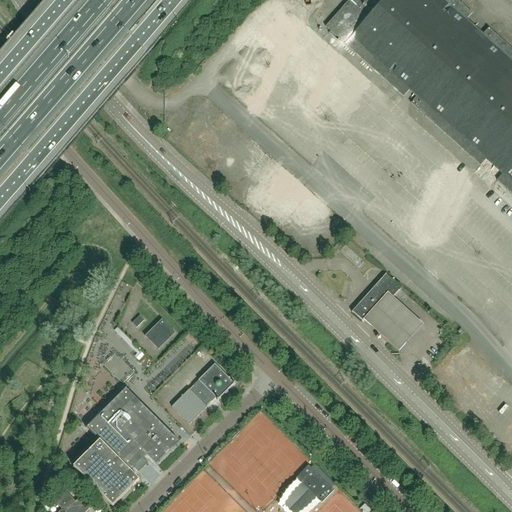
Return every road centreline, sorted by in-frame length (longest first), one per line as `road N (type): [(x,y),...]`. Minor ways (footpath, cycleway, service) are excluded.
road 1 (secondary): [(511,494),(171,168),(20,0)]
road 2 (unclassified): [(274,374),(0,79)]
road 3 (unknown): [(455,254),(235,45)]
road 4 (motorway): [(0,199),(172,0)]
road 5 (motorway): [(0,158),(138,0)]
road 6 (residential): [(137,511),(274,374)]
road 7 (unclassified): [(411,511),(274,374)]
road 8 (motorway): [(97,0),(0,111)]
